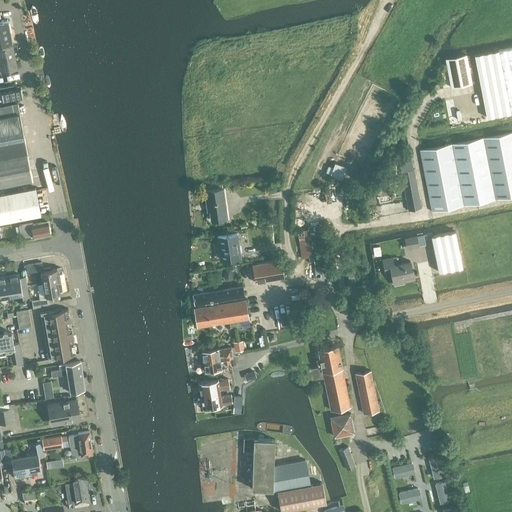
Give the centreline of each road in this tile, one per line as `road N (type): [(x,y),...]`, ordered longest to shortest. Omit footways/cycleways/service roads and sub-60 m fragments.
road 1 (residential): [(386,0),(288,188),(288,249),(303,283)]
road 2 (tertiary): [(118,511),(70,246)]
road 3 (residential): [(70,246),(10,1)]
road 4 (residential): [(366,511),(344,329)]
road 5 (unclassified): [(344,329),(511,294)]
road 6 (residential): [(238,377),(262,351),(344,329)]
